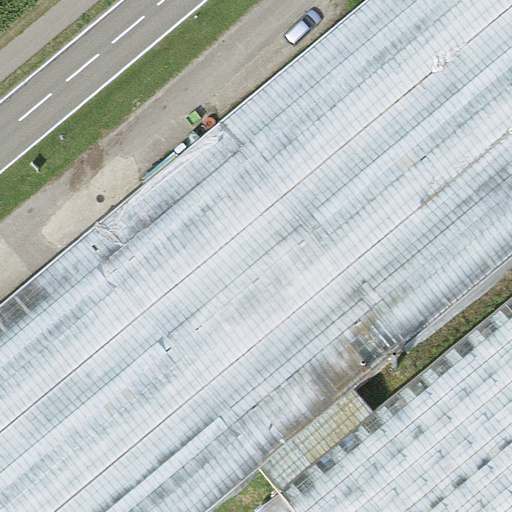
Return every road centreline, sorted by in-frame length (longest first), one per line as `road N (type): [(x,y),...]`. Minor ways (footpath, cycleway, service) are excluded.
road 1 (track): [(0,267),(296,0)]
road 2 (tertiary): [(0,141),(167,0)]
